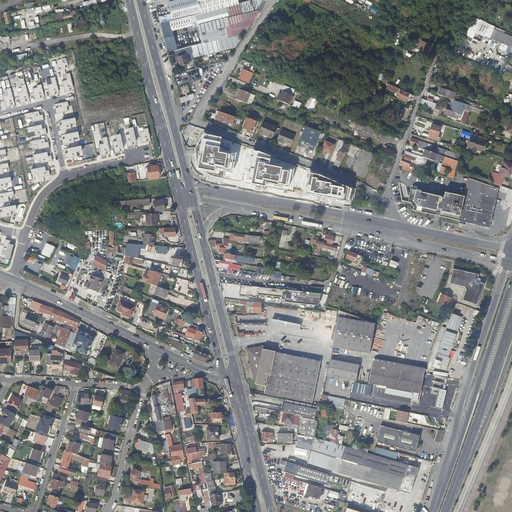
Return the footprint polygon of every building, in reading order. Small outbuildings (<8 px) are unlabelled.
[(173,50),(175,56),(186,53),(232,40),(230,34),(248,29),(254,21),(250,18),(246,19),(244,14),(256,11),(259,13),(267,0),(249,0),(240,2),(239,0),(198,0),(199,0),(198,0),(174,0),(168,2),(171,14),(158,17),(159,23),(160,23),(164,22),(165,21),(167,32),(172,31),(172,30),(192,25),(193,27),(198,26),(202,42),(191,45),(191,47),(182,50),(182,48),(173,50)] [(42,10),(51,8),(50,5),(41,7),(27,10),(28,15),(42,12),(42,10)] [(490,37),(492,33),(482,29),(480,33),(490,37)] [(511,37),(497,31),(493,40),(500,43),(503,44),(511,47),(511,37)] [(416,54),(419,49),(418,48),(410,44),(398,38),(396,40),(410,47),(409,50),(416,54)] [(427,53),(431,45),(422,40),(418,48),(419,49),(421,50),(424,51),(427,53)] [(511,53),(511,47),(503,44),(500,43),(498,48),(511,53)] [(455,56),(445,50),(443,55),(446,56),(454,59),(455,56)] [(189,62),(186,53),(175,56),(177,65),(189,62)] [(306,71),(297,67),(295,71),(299,72),(302,73),(305,75),(306,71)] [(249,76),(251,71),(246,70),(242,80),(247,81),(249,76)] [(73,87),(70,73),(66,74),(67,80),(62,81),(65,92),(70,91),(70,88),(73,87)] [(58,90),(55,77),(50,78),(52,84),(47,85),(50,96),(55,94),(54,91),(58,90)] [(363,94),(357,91),(336,82),(333,89),(345,94),(373,106),(376,99),(363,94)] [(29,98),(25,84),(21,85),(22,91),(18,92),(21,103),(26,102),(25,99),(29,98)] [(33,88),(35,100),(41,98),(40,95),(44,94),(41,84),(37,85),(37,87),(33,88)] [(386,90),(396,96),(399,90),(390,84),(386,90)] [(14,102),(11,88),(6,89),(8,95),(3,96),(6,107),(11,106),(10,103),(14,102)] [(452,97),(453,92),(441,88),(438,95),(448,98),(448,96),(452,97)] [(249,98),(251,93),(243,90),(241,94),(240,96),(238,95),(237,99),(244,101),(247,103),(249,98)] [(415,96),(411,94),(401,90),(398,98),(406,101),(408,97),(414,100),(415,96)] [(289,104),(293,95),(283,91),(279,101),(289,104)] [(224,110),(221,109),(227,98),(223,96),(217,110),(222,112),(224,110)] [(311,97),(306,109),(300,106),(299,108),(312,114),(318,100),(311,97)] [(441,115),(444,107),(434,103),(430,102),(430,101),(426,100),(424,99),(422,98),(420,103),(428,106),(431,107),(435,108),(433,112),(441,115)] [(463,109),(459,107),(461,103),(456,101),(453,100),(452,104),(454,105),(452,111),(446,109),(444,114),(453,117),(456,118),(457,119),(459,114),(463,115),(464,113),(462,112),(463,109)] [(58,108),(55,108),(56,113),(68,111),(67,106),(69,106),(68,101),(57,104),(58,108)] [(484,115),(486,111),(478,108),(472,106),(471,110),(484,115)] [(39,111),(25,114),(26,118),(31,117),(32,122),(43,120),(42,115),(39,115),(39,111)] [(232,124),(235,117),(225,113),(220,112),(217,119),(232,124)] [(76,122),(75,118),(61,120),(62,124),(59,125),(60,130),(71,128),(70,123),(76,122)] [(252,132),(256,121),(247,118),(242,128),(243,128),(243,129),(247,131),(247,130),(252,132)] [(272,138),(276,127),(263,122),(260,128),(259,132),(267,135),(267,136),(272,138)] [(385,132),(366,124),(363,123),(360,129),(370,133),(384,139),(396,144),(399,138),(385,132)] [(42,125),(28,127),(28,132),(34,131),(35,135),(46,133),(45,128),(42,129),(42,125)] [(438,137),(441,128),(431,125),(428,134),(438,137)] [(136,141),(133,127),(129,128),(130,134),(125,135),(128,146),(133,145),(132,142),(136,141)] [(139,132),(141,143),(147,142),(146,139),(150,138),(148,128),(143,129),(144,131),(139,132)] [(286,144),(289,135),(298,139),(299,135),(291,132),(292,129),(288,128),(287,131),(283,130),(282,133),(281,133),(278,140),(286,144)] [(467,148),(483,153),(488,139),(462,131),(461,137),(469,140),(467,148)] [(79,136),(78,132),(65,135),(65,139),(62,139),(63,144),(74,142),(73,138),(79,136)] [(313,150),(318,137),(308,133),(303,146),(313,150)] [(123,148),(120,134),(116,135),(117,141),(112,142),(115,153),(120,152),(119,149),(123,148)] [(110,151),(107,137),(102,138),(104,143),(99,144),(101,155),(106,154),(106,151),(110,151)] [(456,153),(439,147),(411,138),(409,144),(426,150),(433,152),(444,156),(452,159),(454,159),(455,157),(456,153)] [(45,139),(31,141),(31,146),(37,144),(38,149),(49,147),(48,142),(45,143),(45,139)] [(330,154),(334,145),(325,141),(321,150),(330,154)] [(339,167),(345,154),(349,146),(344,144),(336,159),(334,164),(339,167)] [(82,150),(81,146),(67,148),(68,152),(65,153),(66,158),(77,156),(76,151),(82,150)] [(419,166),(423,156),(421,156),(418,155),(412,153),(411,152),(406,150),(404,159),(413,162),(412,164),(416,165),(419,166)] [(443,160),(444,156),(433,152),(426,150),(425,154),(426,155),(427,152),(432,153),(432,154),(440,157),(439,159),(443,160)] [(47,152),(34,154),(34,159),(40,158),(41,163),(52,161),(51,155),(48,156),(47,152)] [(439,159),(440,157),(432,154),(432,153),(427,152),(426,155),(426,156),(434,159),(439,161),(439,159)] [(418,167),(410,164),(401,160),(399,164),(403,165),(402,168),(407,170),(408,167),(416,171),(418,167)] [(387,171),(389,167),(380,163),(379,162),(377,167),(380,169),(382,169),(387,171)] [(511,164),(503,162),(499,175),(493,173),(490,182),(499,186),(501,186),(504,176),(511,179),(511,178),(511,164)] [(9,167),(8,163),(0,164),(0,173),(4,173),(3,169),(9,167)] [(147,167),(148,172),(146,173),(145,174),(145,176),(148,175),(149,177),(149,179),(158,178),(156,166),(153,166),(153,165),(151,165),(151,166),(147,167)] [(45,167),(31,169),(32,173),(38,172),(39,177),(50,175),(49,170),(46,171),(45,167)] [(375,174),(376,171),(372,169),(367,179),(372,181),(374,176),(375,174)] [(125,174),(126,182),(126,183),(135,182),(134,173),(125,174)] [(11,181),(10,177),(0,178),(0,188),(6,187),(5,183),(11,181)] [(491,219),(495,205),(499,188),(486,184),(468,178),(466,186),(464,196),(462,207),(459,220),(473,223),(489,227),(491,219)] [(95,189),(93,183),(85,185),(87,196),(95,195),(95,189)] [(462,207),(464,196),(444,191),(444,194),(443,196),(439,195),(434,194),(421,190),(420,189),(411,187),(408,201),(411,201),(413,205),(413,207),(412,209),(434,214),(435,214),(436,211),(440,212),(439,215),(456,219),(459,220),(462,207)] [(14,196),(13,191),(0,193),(0,197),(0,198),(0,197),(0,202),(9,201),(8,197),(14,196)] [(154,202),(155,211),(165,210),(163,200),(154,202)] [(17,210),(16,205),(2,208),(3,212),(0,212),(0,214),(0,218),(12,216),(11,211),(17,210)] [(157,214),(147,215),(148,226),(159,225),(157,214)] [(153,245),(154,245),(155,235),(144,234),(143,245),(153,245)] [(244,241),(244,235),(232,234),(230,234),(229,237),(230,237),(230,240),(223,239),(221,239),(221,243),(223,243),(227,244),(233,245),(233,241),(234,240),(244,241)] [(332,244),(334,237),(326,235),(324,242),(332,244)] [(336,247),(324,243),(317,241),(316,245),(335,250),(336,247)] [(365,248),(347,241),(345,246),(357,250),(362,253),(361,256),(372,261),(372,259),(373,257),(374,255),(364,251),(365,248)] [(55,247),(46,243),(41,254),(50,258),(55,247)] [(227,249),(227,244),(223,243),(223,245),(219,244),(215,244),(215,248),(218,248),(218,253),(224,254),(225,249),(227,249)] [(114,253),(115,253),(115,246),(114,246),(114,248),(108,248),(107,258),(112,258),(112,254),(114,254),(114,253)] [(168,255),(168,247),(158,246),(158,254),(168,255)] [(378,257),(379,254),(365,248),(364,251),(374,255),(378,257)] [(360,259),(361,256),(349,251),(346,258),(354,262),(356,257),(360,259)] [(63,264),(76,269),(80,259),(67,254),(63,264)] [(243,263),(244,257),(240,256),(229,255),(226,254),(224,254),(223,259),(238,262),(243,263)] [(92,264),(92,265),(106,271),(107,260),(96,256),(92,264)] [(183,258),(174,256),(172,265),(179,266),(180,262),(182,262),(183,258)] [(226,269),(228,263),(223,262),(213,260),(214,265),(223,266),(222,268),(226,269)] [(377,277),(379,273),(364,266),(361,271),(372,276),(373,275),(377,277)] [(478,279),(474,272),(460,269),(452,268),(451,278),(450,282),(460,284),(463,285),(466,290),(480,296),(481,291),(482,288),(480,282),(478,279)] [(149,270),(146,269),(142,282),(154,286),(158,272),(149,270)] [(239,285),(241,271),(239,270),(233,270),(231,269),(231,274),(230,276),(233,276),(232,283),(239,285)] [(69,278),(62,275),(59,282),(66,285),(69,278)] [(85,282),(83,286),(86,287),(86,288),(98,292),(103,280),(91,276),(88,283),(85,282)] [(254,298),(255,287),(240,285),(238,296),(254,298)] [(165,293),(166,289),(154,286),(152,294),(162,297),(163,293),(165,293)] [(279,297),(280,290),(270,289),(257,287),(256,295),(268,296),(279,297)] [(476,305),(480,296),(466,290),(462,300),(476,305)] [(447,305),(451,296),(442,293),(438,302),(447,305)] [(158,305),(159,302),(152,299),(149,306),(151,307),(147,315),(153,317),(153,316),(154,315),(163,319),(167,308),(158,305)] [(118,300),(115,309),(117,310),(116,311),(120,313),(123,314),(123,316),(128,318),(129,316),(130,316),(134,306),(118,300)] [(48,314),(50,307),(38,302),(36,309),(39,310),(38,311),(48,314)] [(259,314),(261,304),(245,302),(245,305),(248,306),(253,306),(253,308),(248,307),(247,312),(250,312),(250,313),(259,314)] [(369,321),(344,313),(324,306),(323,312),(321,317),(323,318),(337,323),(373,335),(377,336),(380,326),(378,324),(369,321)] [(58,311),(53,308),(49,318),(54,320),(58,311)] [(72,317),(60,312),(57,321),(67,325),(67,323),(69,324),(72,317)] [(34,317),(23,313),(20,322),(30,326),(34,317)] [(0,316),(0,327),(10,328),(10,317),(3,317),(2,316),(1,316),(0,316)] [(183,328),(186,321),(177,318),(174,324),(183,328)] [(334,328),(336,323),(323,319),(322,324),(334,328)] [(369,353),(373,335),(337,323),(332,345),(369,353)] [(45,325),(42,332),(51,336),(54,328),(45,325)] [(189,337),(199,341),(202,333),(192,329),(189,337)] [(70,350),(75,351),(75,350),(75,346),(71,345),(73,334),(63,332),(61,347),(71,348),(70,350)] [(14,340),(14,352),(20,351),(20,352),(27,351),(27,339),(14,340)] [(178,350),(181,344),(174,342),(172,347),(178,350)] [(5,351),(2,351),(2,363),(10,363),(10,348),(5,348),(5,351)] [(125,352),(116,348),(110,363),(119,367),(125,352)] [(28,350),(29,360),(39,360),(39,349),(28,350)] [(45,356),(45,363),(60,365),(61,354),(58,353),(58,352),(52,351),(52,357),(45,356)] [(203,362),(205,362),(207,355),(196,351),(193,358),(203,362)] [(263,394),(311,403),(317,372),(285,366),(286,360),(273,357),(253,353),(248,361),(253,378),(255,379),(254,382),(254,384),(264,386),(263,394)] [(65,361),(66,361),(65,367),(71,369),(71,371),(73,371),(73,373),(78,375),(82,364),(66,358),(65,361)] [(424,368),(399,363),(373,358),(372,364),(424,374),(424,368)] [(359,364),(329,359),(328,364),(358,370),(359,366),(359,364)] [(319,367),(286,360),(285,366),(317,372),(319,367)] [(356,380),(357,373),(358,370),(328,364),(326,375),(356,380)] [(420,393),(424,374),(372,364),(368,383),(390,387),(420,393)] [(194,379),(193,379),(194,389),(197,388),(198,394),(200,394),(200,396),(199,396),(199,397),(202,396),(202,398),(206,398),(205,394),(203,379),(203,378),(194,379)] [(183,382),(172,384),(174,390),(174,393),(178,392),(177,388),(184,387),(183,382)] [(37,389),(33,387),(30,386),(26,394),(29,395),(28,396),(36,401),(41,390),(38,388),(37,389)] [(46,386),(40,398),(43,399),(44,399),(46,397),(51,399),(55,391),(46,386)] [(64,386),(60,386),(57,392),(47,413),(52,415),(55,407),(60,409),(64,400),(58,397),(60,393),(61,394),(65,386),(64,386)] [(164,401),(165,406),(172,405),(169,387),(162,388),(163,396),(161,397),(163,401),(164,401)] [(425,400),(427,394),(420,393),(390,387),(389,393),(425,400)] [(130,392),(124,390),(121,405),(126,406),(127,403),(128,399),(129,395),(130,392)] [(453,403),(456,394),(450,392),(447,401),(453,403)] [(90,394),(80,393),(80,403),(90,403),(90,394)] [(160,407),(160,406),(159,406),(156,393),(152,394),(158,426),(163,425),(162,419),(160,407)] [(195,398),(189,398),(190,402),(191,410),(192,414),(199,414),(199,408),(194,408),(194,405),(210,404),(210,394),(205,394),(206,398),(206,399),(195,399),(195,398)] [(18,410),(20,407),(23,401),(12,395),(7,404),(18,410)] [(102,407),(105,396),(101,395),(101,397),(95,395),(93,405),(102,407)] [(299,415),(302,403),(283,399),(280,412),(283,412),(289,413),(299,415)] [(316,419),(318,407),(313,406),(302,403),(299,415),(299,418),(304,419),(305,416),(316,419)] [(9,406),(7,410),(12,413),(16,415),(18,412),(18,411),(9,406)] [(12,413),(4,408),(1,411),(4,413),(0,420),(0,422),(7,426),(7,425),(11,427),(18,416),(16,415),(12,413)] [(90,413),(80,410),(77,418),(88,422),(90,413)] [(192,414),(191,410),(187,411),(187,415),(184,416),(186,429),(191,428),(189,417),(193,416),(192,414)] [(327,421),(329,411),(321,410),(319,419),(327,421)] [(406,423),(408,412),(398,410),(396,421),(406,423)] [(297,429),(299,418),(299,415),(289,413),(283,412),(281,422),(286,423),(285,428),(293,429),(297,429)] [(36,416),(32,414),(28,422),(30,422),(29,426),(32,427),(32,428),(39,431),(41,426),(33,423),(36,416)] [(113,416),(109,433),(120,436),(124,419),(122,418),(122,417),(120,417),(120,418),(113,416)] [(162,419),(163,425),(165,431),(171,429),(170,422),(172,422),(171,417),(167,418),(162,419)] [(304,437),(308,419),(304,419),(299,418),(297,429),(296,431),(296,435),(304,437)] [(310,438),(313,421),(308,419),(304,437),(310,438)] [(0,422),(0,435),(2,432),(1,431),(1,430),(9,434),(12,429),(7,426),(0,422)] [(420,435),(380,425),(376,442),(415,452),(420,435)] [(97,430),(91,428),(91,429),(81,426),(79,431),(89,434),(90,431),(96,434),(97,430)] [(217,427),(207,428),(208,441),(219,440),(217,427)] [(335,443),(338,432),(333,430),(334,429),(331,428),(329,434),(332,435),(330,441),(334,442),(334,443),(335,443)] [(79,432),(77,431),(72,430),(70,436),(80,439),(80,438),(92,442),(91,445),(94,446),(94,445),(95,438),(92,437),(90,436),(88,436),(87,436),(79,433),(79,432)] [(440,443),(444,431),(439,430),(435,442),(440,443)] [(193,433),(185,434),(186,442),(194,440),(195,447),(198,446),(198,443),(197,440),(195,432),(192,432),(193,433)] [(47,437),(37,433),(33,442),(44,446),(47,437)] [(291,441),(292,434),(277,433),(277,441),(291,441)] [(102,447),(114,450),(115,446),(114,446),(115,440),(104,438),(102,447)] [(153,452),(152,445),(140,441),(140,440),(139,439),(135,450),(142,452),(142,451),(147,452),(148,450),(153,452)] [(309,448),(309,440),(297,440),(297,448),(309,448)] [(70,441),(66,452),(76,455),(80,445),(70,441)] [(395,462),(372,455),(338,444),(335,443),(334,443),(330,442),(329,446),(313,442),(307,463),(410,494),(418,468),(409,465),(409,466),(395,462)] [(183,454),(181,444),(172,446),(168,446),(171,465),(179,463),(177,455),(183,454)] [(231,454),(231,444),(220,445),(220,447),(221,455),(231,454)] [(186,450),(187,455),(190,454),(192,454),(199,452),(198,447),(198,446),(195,447),(186,450)] [(395,462),(398,453),(395,452),(375,447),(372,455),(395,462)] [(76,455),(66,452),(61,466),(67,468),(70,458),(86,463),(87,460),(79,457),(76,455)] [(113,465),(113,461),(112,461),(113,455),(102,453),(101,463),(113,465)] [(326,473),(300,466),(282,460),(281,464),(285,465),(283,472),(297,476),(316,481),(327,485),(330,475),(326,473)] [(226,461),(213,462),(214,474),(227,473),(226,461)] [(35,477),(38,467),(26,463),(23,472),(35,477)] [(113,465),(101,463),(99,475),(110,477),(113,465)] [(202,463),(189,466),(190,471),(193,470),(193,471),(203,468),(202,463)] [(67,468),(61,466),(60,468),(60,469),(60,470),(60,471),(73,475),(74,476),(76,471),(67,468)] [(128,480),(128,484),(136,486),(137,480),(139,472),(136,471),(137,470),(132,469),(129,480),(128,480)] [(235,473),(224,474),(225,485),(230,485),(231,483),(236,482),(235,473)] [(72,479),(69,478),(69,479),(55,474),(53,479),(65,483),(70,485),(71,481),(72,479)] [(210,475),(207,475),(205,475),(205,479),(207,485),(207,488),(213,488),(210,475)] [(25,481),(20,479),(18,486),(33,491),(36,483),(25,480),(25,481)] [(53,479),(52,479),(50,487),(59,491),(61,485),(64,486),(65,483),(53,479)] [(103,496),(106,481),(98,480),(95,495),(103,496)] [(9,493),(14,495),(17,486),(5,481),(2,489),(10,492),(9,493)] [(159,487),(159,484),(148,483),(148,482),(139,481),(138,484),(148,486),(148,488),(160,490),(159,487)] [(319,498),(322,487),(307,483),(304,494),(319,498)] [(207,485),(193,488),(194,492),(202,490),(206,509),(208,508),(211,507),(210,502),(209,495),(207,488),(207,485)] [(169,490),(164,491),(165,499),(174,497),(172,486),(169,487),(169,490)] [(192,491),(192,488),(178,491),(180,499),(180,498),(181,503),(187,502),(187,497),(188,497),(187,493),(189,493),(190,495),(192,494),(191,492),(192,492),(192,491)] [(130,502),(141,504),(142,501),(143,495),(143,493),(132,491),(130,502)] [(328,497),(338,500),(340,493),(330,491),(328,497)] [(378,511),(383,498),(357,491),(353,505),(378,511)] [(222,505),(220,494),(215,494),(209,495),(210,502),(211,507),(222,505)] [(58,498),(50,495),(47,504),(55,506),(58,498)] [(15,498),(14,504),(21,506),(23,500),(15,498)] [(84,506),(83,511),(88,511),(95,511),(97,504),(88,502),(88,506),(84,506)]
